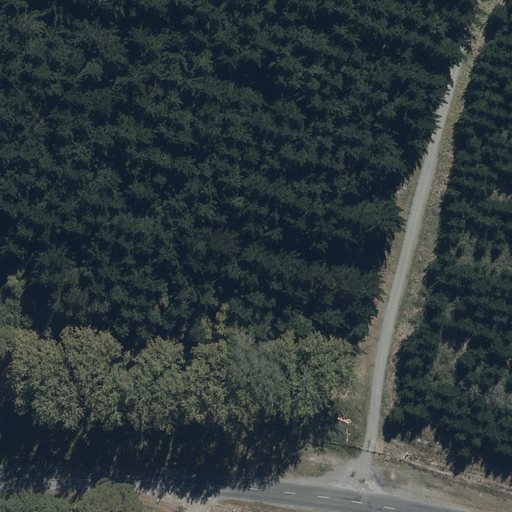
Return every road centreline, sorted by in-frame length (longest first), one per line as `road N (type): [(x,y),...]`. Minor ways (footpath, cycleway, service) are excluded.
road 1 (track): [(471,0),(428,157),(355,501)]
road 2 (tertiary): [(0,480),(193,484),(404,511)]
